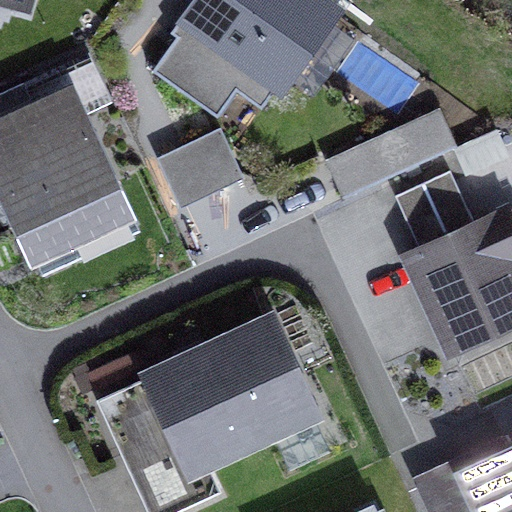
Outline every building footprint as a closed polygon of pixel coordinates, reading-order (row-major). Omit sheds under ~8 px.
[(187,0),(193,4),(199,8),(182,31),(178,38),(153,72),(218,118),(237,92),(262,110),(285,77),(326,21),(333,11),(317,0),(187,0)] [(172,34),(178,38),(182,31),(199,8),(193,4),(172,34)] [(285,77),(314,97),(355,41),(326,21),(285,77)] [(0,127),(47,106),(36,83),(87,60),(102,93),(75,105),(81,118),(113,103),(90,54),(0,94),(0,127)] [(75,105),(102,93),(87,60),(36,83),(47,106),(0,127),(0,200),(7,197),(18,220),(36,259),(127,217),(112,185),(81,118),(75,105)] [(439,112),(328,162),(345,199),(456,149),(439,112)] [(220,130),(159,159),(182,208),(243,179),(220,130)] [(467,176),(508,157),(497,132),(456,150),(467,176)] [(421,252),(410,257),(453,351),(511,324),(511,234),(503,214),(476,226),(451,172),(396,197),(421,252)] [(44,277),(144,231),(121,181),(112,185),(127,217),(36,259),(44,277)] [(0,217),(4,226),(18,220),(7,197),(0,200),(0,217)] [(511,234),(511,209),(503,214),(511,234)] [(272,434),(314,415),(271,323),(129,388),(145,424),(117,437),(151,511),(174,511),(206,497),(194,470),(206,465),(272,434)] [(117,437),(145,424),(129,388),(100,402),(117,437)] [(289,471),(331,452),(314,415),(272,434),(289,471)] [(508,447),(503,437),(413,479),(428,511),(471,511),(453,472),(508,447)] [(511,511),(511,445),(508,447),(453,472),(471,511),(511,511)] [(206,497),(218,492),(206,465),(194,470),(206,497)]
